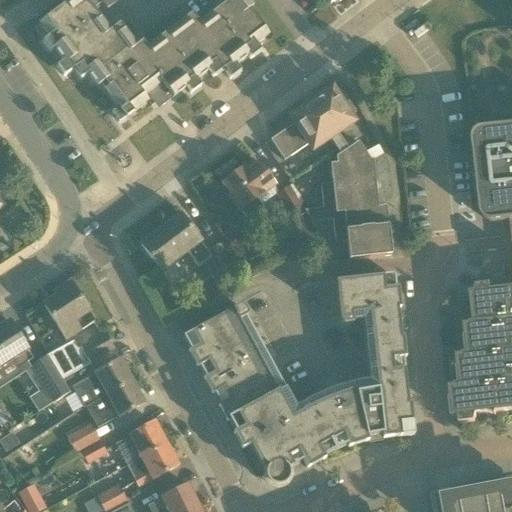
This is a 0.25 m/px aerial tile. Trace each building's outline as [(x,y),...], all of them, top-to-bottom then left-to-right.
[(64,0),(62,2),(64,5),(39,25),(55,47),(52,50),(70,73),(80,66),(96,88),(100,86),(125,119),(147,103),(150,107),(154,105),(161,106),(172,98),(172,99),(217,65),(224,74),(248,57),(246,53),(268,36),(248,11),(252,8),(245,0),(214,0),(221,8),(198,25),(191,16),(146,49),(144,46),(138,45),(135,48),(118,26),(109,33),(92,10),(105,0),(64,0)] [(312,154),(331,142),(338,137),(336,134),(352,123),(348,118),(355,113),(341,93),(334,97),(331,92),(291,119),(295,124),(270,141),(283,162),(306,147),(312,154)] [(511,126),(484,130),(479,131),(476,134),(474,138),(473,142),(481,214),(482,218),(485,221),(489,223),(493,223),(510,221),(511,221),(511,126)] [(304,212),(305,213),(311,223),(332,221),(335,245),(346,243),(348,262),(390,257),(385,208),(377,209),(372,161),(369,162),(357,144),(347,151),(338,137),(331,142),(339,155),(336,158),(336,165),(330,166),(332,184),(321,185),(323,209),(304,212)] [(255,199),(274,186),(257,164),(245,173),(242,169),(222,185),(230,194),(227,196),(238,212),(240,211),(247,221),(262,210),(255,199)] [(276,195),(288,216),(301,208),(288,188),(276,195)] [(219,246),(207,252),(180,216),(140,247),(160,272),(171,263),(185,253),(197,268),(210,259),(220,277),(232,270),(219,246)] [(449,400),(451,418),(458,418),(459,425),(475,423),(476,416),(487,414),(495,416),(496,413),(511,411),(511,221),(510,221),(511,239),(511,270),(504,271),(504,273),(501,274),(502,285),(506,284),(506,290),(491,291),(490,284),(488,284),(488,283),(479,284),(479,285),(475,286),(474,289),(473,288),(472,293),(470,294),(473,324),(470,324),(469,323),(465,324),(465,325),(462,325),(463,328),(462,329),(463,338),(464,338),(466,355),(462,355),(462,354),(457,355),(457,356),(455,356),(455,360),(456,369),(458,386),(455,386),(455,385),(450,386),(450,387),(448,387),(448,391),(447,391),(448,400),(449,400)] [(314,228),(300,235),(308,249),(322,241),(315,230),(314,228)] [(246,315),(244,312),(240,309),(236,309),(234,310),(182,338),(243,450),(249,447),(264,475),(264,479),(265,482),(266,484),(268,486),(270,487),(273,489),(276,489),(278,489),(281,488),(284,486),(287,484),(288,480),(289,475),(287,471),(302,463),(305,468),(333,453),(339,450),(346,447),(354,444),(363,441),(367,441),(366,439),(381,436),(382,438),(399,436),(404,434),(408,430),(409,424),(408,418),(393,277),(335,284),(338,317),(339,317),(339,322),(342,325),(345,326),(350,326),(352,326),(352,323),(361,322),(368,382),(366,383),(366,384),(368,384),(369,392),(356,395),(356,392),(333,399),(311,408),(297,416),(298,417),(292,420),(263,367),(269,364),(269,362),(268,363),(265,358),(266,357),(265,356),(264,356),(259,347),(260,347),(259,345),(259,346),(254,337),(255,336),(254,335),(253,335),(250,330),(251,330),(250,328),(249,329),(245,320),(245,319),(247,317),(246,315)] [(43,306),(65,342),(94,323),(87,313),(88,313),(70,284),(53,294),(55,298),(43,306)] [(9,323),(0,328),(0,369),(12,362),(18,370),(32,361),(27,353),(27,352),(9,323)] [(51,360),(62,381),(89,366),(88,363),(113,349),(106,335),(78,351),(73,343),(48,357),(50,361),(51,360)] [(44,390),(29,400),(38,413),(53,404),(69,394),(61,381),(47,358),(30,368),(44,390)] [(106,397),(132,383),(120,361),(93,375),(94,376),(80,384),(71,389),(76,397),(83,410),(96,403),(106,397)] [(132,383),(106,397),(113,409),(98,417),(103,426),(118,418),(118,419),(144,405),(132,383)] [(115,446),(127,468),(166,446),(154,423),(128,437),(129,439),(115,446)] [(96,442),(98,441),(90,426),(67,439),(68,442),(56,449),(63,461),(81,451),(82,451),(96,442)] [(15,431),(0,441),(0,445),(6,455),(24,444),(15,431)] [(96,442),(82,451),(88,463),(105,454),(98,441),(96,442)] [(178,468),(166,446),(127,468),(133,480),(138,488),(153,480),(153,481),(178,468)] [(511,511),(511,489),(506,485),(445,496),(437,509),(437,511),(511,511)] [(118,486),(96,498),(103,511),(116,511),(128,506),(118,486)] [(187,486),(161,499),(162,501),(148,507),(150,511),(192,511),(198,509),(187,486)] [(26,511),(42,511),(46,510),(33,487),(18,495),(26,511)]
